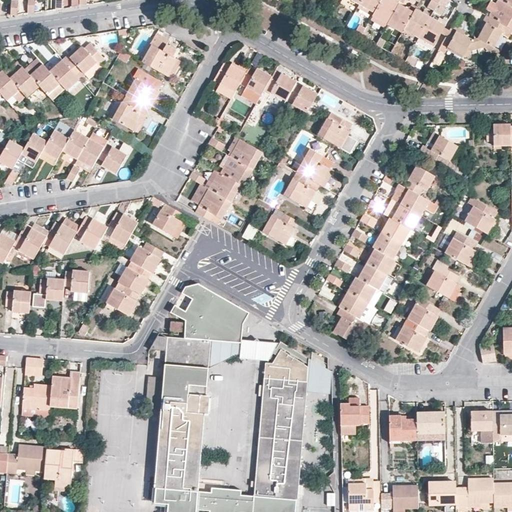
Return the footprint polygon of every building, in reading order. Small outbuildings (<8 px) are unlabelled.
[(359,4),(351,0),(341,0),(340,2),(355,11),(357,7),(359,4)] [(360,0),(359,4),(373,12),(380,0),(360,0)] [(398,3),(392,0),(380,0),(373,12),(372,15),(386,24),(398,3)] [(438,0),(430,0),(427,6),(434,9),(438,0)] [(444,0),(438,0),(434,9),(439,12),(444,0)] [(511,29),(511,27),(511,6),(500,0),(498,0),(489,16),(511,29)] [(403,29),(413,11),(398,3),(386,24),(401,32),(403,29)] [(359,4),(357,7),(372,15),(373,12),(359,4)] [(422,12),(415,8),(413,11),(403,29),(418,37),(430,16),(426,14),(422,12)] [(489,16),(486,14),(483,20),(486,21),(482,30),(478,37),(475,39),(478,48),(484,46),(486,43),(494,46),(502,33),(508,36),(509,33),(511,34),(511,29),(489,16)] [(386,24),(372,15),(370,19),(384,27),(386,24)] [(444,26),(445,24),(430,16),(418,37),(433,45),(440,33),(444,26)] [(459,26),(453,23),(449,30),(446,36),(443,41),(448,44),(447,46),(463,56),(467,48),(470,50),(478,48),(475,39),(472,40),(464,34),(456,31),(459,26)] [(363,31),(364,29),(359,25),(354,33),(360,36),(363,31)] [(449,30),(444,26),(440,33),(446,36),(449,30)] [(466,30),(459,26),(456,31),(464,34),(466,30)] [(157,33),(151,44),(155,46),(146,64),(167,75),(177,59),(175,58),(179,52),(166,45),(169,40),(157,33)] [(486,43),(484,46),(490,53),(498,52),(508,36),(502,33),(494,46),(486,43)] [(448,44),(443,41),(440,47),(445,50),(447,46),(448,44)] [(83,46),(79,49),(71,57),(68,55),(63,59),(80,79),(85,74),(84,73),(97,62),(99,65),(105,60),(90,43),(85,48),(83,46)] [(151,44),(142,61),(146,64),(155,46),(151,44)] [(78,47),(68,55),(71,57),(79,49),(78,47)] [(130,55),(121,50),(117,57),(126,62),(130,55)] [(404,61),(413,66),(416,60),(408,55),(404,61)] [(44,65),(38,58),(25,69),(31,76),(44,65)] [(80,79),(63,59),(50,71),(60,83),(65,89),(67,91),(80,79)] [(177,59),(167,75),(171,77),(181,61),(177,59)] [(10,78),(23,68),(18,61),(5,72),(10,78)] [(84,73),(85,74),(89,78),(101,67),(99,65),(97,62),(84,73)] [(230,66),(223,62),(213,79),(220,83),(235,91),(240,83),(246,72),(231,64),(230,66)] [(246,72),(248,68),(240,63),(239,65),(233,62),(231,64),(246,72)] [(50,71),(44,65),(31,76),(40,86),(47,95),(60,83),(50,71)] [(250,65),(248,68),(246,72),(240,83),(246,86),(261,95),(263,90),(271,75),(257,67),(257,69),(250,65)] [(10,78),(5,72),(0,66),(0,92),(2,94),(7,101),(13,95),(20,89),(10,78)] [(31,76),(25,69),(23,68),(10,78),(20,89),(26,96),(27,97),(40,86),(31,76)] [(126,95),(127,96),(147,107),(149,108),(158,91),(156,90),(162,81),(139,69),(134,77),(135,78),(126,95)] [(281,75),(274,71),(271,75),(263,90),(270,94),(272,91),(286,99),(295,83),(296,81),(282,73),(281,75)] [(65,89),(60,83),(47,95),(52,100),(65,89)] [(231,98),(235,91),(220,83),(216,89),(231,98)] [(302,87),(295,83),(286,99),(307,111),(317,92),(303,84),(302,87)] [(256,103),(261,95),(246,86),(241,94),(256,103)] [(26,96),(20,89),(13,95),(19,102),(26,96)] [(272,91),(270,94),(267,98),(272,100),(269,104),(274,107),(277,103),(282,106),(286,99),(272,91)] [(143,114),(147,107),(127,96),(124,102),(122,101),(113,118),(136,131),(145,115),(143,114)] [(318,134),(351,153),(358,140),(348,134),(350,130),(348,129),(352,123),(331,111),(318,134)] [(98,122),(89,117),(86,121),(95,126),(98,122)] [(220,118),(215,125),(218,126),(221,128),(225,120),(220,118)] [(74,129),(59,121),(54,129),(69,137),(74,129)] [(510,126),(510,123),(494,124),(494,126),(487,126),(487,140),(494,140),(494,145),(511,145),(510,126)] [(17,125),(10,126),(6,133),(11,136),(17,125)] [(63,149),(69,137),(54,129),(47,141),(41,152),(56,161),(63,149)] [(74,129),(69,137),(63,149),(77,158),(89,138),(74,129)] [(434,131),(425,145),(431,149),(440,134),(434,131)] [(47,141),(33,132),(24,147),(21,153),(36,161),(41,152),(47,141)] [(107,140),(92,132),(89,138),(103,146),(106,142),(107,140)] [(419,151),(456,172),(460,165),(450,159),(458,145),(440,134),(431,149),(425,145),(423,144),(419,151)] [(212,136),(208,143),(221,150),(225,144),(212,136)] [(236,137),(235,136),(226,152),(227,153),(230,155),(239,138),(236,137)] [(103,146),(89,138),(77,158),(92,167),(95,161),(98,156),(103,146)] [(257,149),(239,138),(230,155),(253,168),(262,152),(257,149)] [(21,153),(24,147),(9,139),(5,147),(1,154),(0,155),(0,161),(12,168),(18,158),(21,153)] [(106,142),(103,146),(98,156),(105,160),(102,165),(116,172),(131,145),(124,141),(118,150),(106,142)] [(327,166),(331,159),(311,148),(296,171),(296,172),(304,176),(317,183),(319,185),(329,167),(327,166)] [(21,153),(18,158),(25,162),(33,166),(36,161),(21,153)] [(223,167),(230,155),(227,153),(220,165),(223,167)] [(230,155),(223,167),(220,173),(240,184),(243,185),(253,168),(230,155)] [(98,156),(95,161),(102,165),(105,160),(98,156)] [(25,162),(18,158),(12,168),(5,180),(12,184),(25,162)] [(92,167),(77,158),(75,163),(89,171),(92,167)] [(80,168),(74,164),(66,177),(72,180),(80,168)] [(410,181),(407,187),(419,194),(422,188),(426,190),(434,176),(416,166),(408,180),(410,181)] [(334,170),(329,167),(319,185),(324,187),(334,170)] [(218,171),(214,169),(204,185),(209,188),(218,171)] [(220,173),(218,171),(209,188),(231,200),(240,184),(220,173)] [(192,172),(189,177),(200,183),(202,184),(205,179),(192,172)] [(314,189),(317,183),(304,176),(296,172),(284,194),(306,207),(314,194),(316,190),(314,189)] [(389,177),(386,176),(383,180),(390,184),(393,179),(389,177)] [(204,185),(202,184),(200,183),(191,200),(199,205),(209,188),(204,185)] [(407,187),(400,183),(397,188),(398,189),(396,192),(392,197),(401,202),(421,214),(429,200),(419,194),(407,187)] [(221,218),(231,200),(209,188),(199,205),(195,212),(208,219),(212,213),(220,217),(221,218)] [(473,205),(465,221),(487,233),(496,218),(493,217),(497,211),(472,196),(469,202),(473,205)] [(401,202),(392,197),(384,213),(390,217),(392,218),(401,202)] [(372,200),(369,205),(381,212),(384,207),(372,200)] [(421,214),(401,202),(392,218),(410,229),(412,230),(421,214)] [(182,213),(164,203),(153,223),(172,234),(180,220),(178,219),(182,213)] [(297,220),(276,208),(263,230),(286,244),(295,227),(293,226),(297,220)] [(123,215),(116,211),(107,226),(104,232),(125,244),(132,233),(139,222),(124,213),(123,215)] [(216,224),(220,217),(212,213),(208,219),(216,224)] [(364,214),(361,220),(373,227),(376,221),(364,214)] [(93,219),(86,215),(80,226),(79,227),(77,231),(76,232),(83,236),(80,240),(95,248),(101,237),(104,232),(107,226),(94,218),(93,219)] [(64,220),(62,223),(77,231),(79,227),(80,226),(66,217),(64,220)] [(410,229),(392,218),(390,217),(381,232),(402,243),(410,229)] [(496,218),(487,233),(490,235),(498,219),(496,218)] [(185,223),(180,220),(172,234),(177,237),(185,223)] [(61,224),(55,221),(49,230),(46,235),(43,242),(64,253),(76,232),(77,231),(62,223),(61,224)] [(35,222),(32,227),(46,235),(49,230),(35,222)] [(31,228),(25,225),(19,235),(16,240),(13,246),(33,258),(43,242),(46,235),(32,227),(31,228)] [(4,226),(1,232),(16,240),(19,235),(4,226)] [(252,240),(258,230),(251,226),(245,236),(252,240)] [(356,229),(352,234),(365,241),(367,236),(356,229)] [(471,229),(468,235),(478,241),(482,235),(471,229)] [(453,238),(446,250),(446,251),(468,264),(476,250),(474,249),(477,243),(457,231),(453,238)] [(0,233),(0,232),(0,260),(3,262),(13,246),(16,240),(1,232),(0,233)] [(402,243),(381,232),(373,246),(375,247),(393,258),(402,243)] [(440,246),(446,250),(453,238),(447,234),(440,246)] [(164,251),(147,241),(143,248),(138,245),(134,253),(130,260),(151,272),(153,273),(158,265),(161,259),(160,258),(164,251)] [(347,244),(344,249),(356,256),(359,251),(347,244)] [(396,259),(393,258),(375,247),(367,262),(387,274),(396,259)] [(479,253),(476,250),(468,264),(471,266),(479,253)] [(339,259),(335,264),(347,271),(350,266),(339,259)] [(389,275),(398,260),(396,259),(387,274),(389,275)] [(435,270),(427,284),(449,297),(457,283),(455,281),(458,276),(446,269),(448,265),(438,259),(433,268),(435,270)] [(151,272),(130,260),(126,266),(121,275),(118,281),(139,293),(141,294),(150,279),(148,277),(151,272)] [(121,275),(126,266),(121,262),(116,271),(121,275)] [(387,274),(367,262),(358,277),(376,288),(378,289),(387,274)] [(73,271),(65,271),(64,279),(64,286),(71,286),(71,290),(87,292),(89,271),(73,269),(73,271)] [(330,274),(327,279),(333,282),(339,286),(342,280),(330,274)] [(376,288),(358,277),(356,276),(347,291),(368,302),(376,288)] [(64,286),(64,279),(47,277),(47,280),(41,279),(39,294),(32,293),(32,306),(45,307),(46,299),(62,301),(64,286)] [(333,282),(327,279),(324,284),(330,287),(333,282)] [(139,293),(118,281),(106,301),(129,314),(137,300),(135,299),(139,293)] [(245,310),(198,283),(185,287),(182,293),(193,299),(186,311),(175,305),(171,312),(185,321),(184,338),(157,336),(150,347),(166,348),(164,377),(149,376),(147,383),(149,383),(146,391),(148,391),(146,398),(147,398),(145,404),(148,404),(148,408),(161,409),(154,487),(155,487),(154,502),(168,503),(166,511),(195,511),(196,509),(209,510),(208,511),(294,511),(295,499),(297,499),(298,493),(298,484),(306,391),(307,381),(302,380),(304,364),(293,357),(292,360),(286,356),(288,354),(280,349),(272,363),(265,362),(263,385),(262,395),(255,480),(254,486),(253,495),(240,494),(241,489),(211,487),(210,492),(197,490),(204,413),(206,413),(208,410),(209,398),(207,395),(206,395),(208,368),(210,340),(243,343),(244,323),(245,310)] [(460,285),(457,283),(449,297),(454,300),(459,291),(456,290),(460,285)] [(382,291),(378,289),(376,288),(368,302),(374,306),(382,291)] [(12,311),(28,313),(30,291),(14,289),(13,291),(7,291),(6,306),(12,307),(12,311)] [(368,302),(347,291),(339,306),(341,307),(359,317),(368,302)] [(416,303),(408,317),(428,329),(430,330),(438,316),(436,315),(440,309),(419,297),(416,303)] [(374,306),(368,302),(359,317),(365,321),(374,306)] [(359,317),(341,307),(337,314),(338,314),(342,316),(334,331),(352,342),(360,326),(364,329),(368,323),(365,321),(359,317)] [(342,316),(338,314),(330,329),(334,331),(342,316)] [(428,329),(408,317),(395,339),(417,352),(426,337),(424,336),(428,329)] [(183,322),(172,322),(171,331),(183,331),(183,322)] [(84,324),(79,332),(85,335),(89,327),(84,324)] [(511,327),(503,327),(504,352),(511,352),(511,327)] [(210,340),(208,368),(242,353),(243,343),(210,340)] [(277,343),(243,340),(243,343),(242,353),(241,358),(268,360),(277,343)] [(493,345),(479,348),(483,364),(497,363),(493,345)] [(43,359),(27,357),(25,373),(41,375),(43,359)] [(309,357),(308,367),(307,381),(306,391),(329,393),(331,371),(309,357)] [(125,406),(125,399),(128,374),(100,371),(96,422),(123,424),(125,406)] [(77,407),(80,372),(70,372),(70,377),(53,376),(52,385),(50,405),(77,407)] [(50,405),(52,385),(34,383),(33,388),(24,387),(22,414),(49,416),(50,405)] [(349,403),(341,403),(341,434),(355,433),(355,425),(361,425),(361,423),(369,423),(369,405),(360,405),(360,403),(355,403),(354,397),(349,397),(349,403)] [(511,413),(511,414),(511,410),(493,411),(493,433),(502,433),(502,434),(511,433),(511,413)] [(417,433),(417,439),(445,439),(445,432),(445,411),(416,412),(416,418),(417,433)] [(493,433),(493,411),(471,411),(472,430),(482,430),(482,441),(493,441),(493,433)] [(401,415),(389,415),(390,440),(417,439),(417,433),(416,418),(401,419),(401,415)] [(45,471),(47,449),(47,447),(19,445),(18,454),(18,457),(8,456),(6,473),(17,474),(17,469),(25,469),(35,470),(45,471)] [(73,462),(74,449),(65,449),(65,451),(47,449),(45,471),(44,478),(55,479),(55,485),(70,487),(73,462)] [(84,450),(74,449),(73,462),(82,463),(83,451),(84,450)] [(0,472),(6,473),(8,456),(8,453),(0,452),(0,472)] [(494,465),(494,456),(486,456),(486,466),(494,465)] [(366,483),(349,484),(349,503),(373,503),(373,478),(366,478),(366,483)] [(494,483),(494,478),(468,478),(468,486),(456,487),(456,504),(457,506),(481,506),(481,502),(494,502),(494,483)] [(456,504),(456,487),(456,481),(428,482),(429,504),(456,504)] [(511,483),(494,483),(494,502),(494,506),(507,506),(511,505),(511,483)] [(418,506),(418,485),(392,485),(392,487),(392,491),(381,491),(381,507),(393,507),(392,511),(405,511),(405,507),(418,506)]
